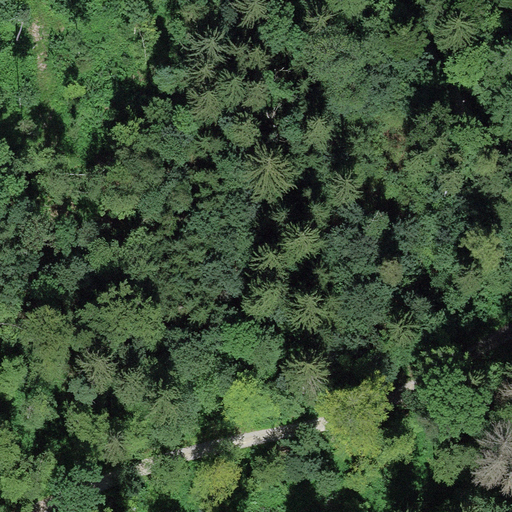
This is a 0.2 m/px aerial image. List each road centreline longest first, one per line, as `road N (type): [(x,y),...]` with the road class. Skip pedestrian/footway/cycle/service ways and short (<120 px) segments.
road 1 (track): [(28,511),(240,435),(332,419),(415,387),(511,332)]
road 2 (track): [(511,172),(452,101),(387,0)]
